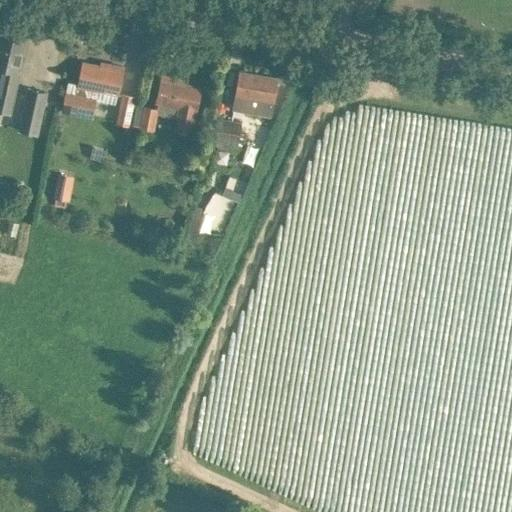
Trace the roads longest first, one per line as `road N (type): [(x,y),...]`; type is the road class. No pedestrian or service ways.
road 1 (unclassified): [(327,39),(92,0)]
road 2 (unclassified): [(511,70),(327,39)]
